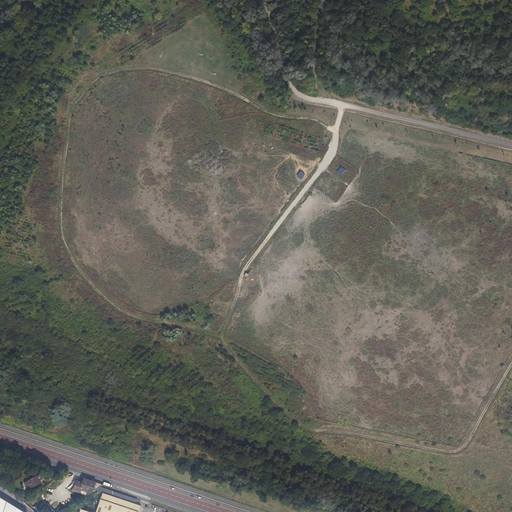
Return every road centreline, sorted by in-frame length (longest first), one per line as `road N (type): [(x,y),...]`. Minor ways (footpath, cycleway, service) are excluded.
road 1 (track): [(335,130),(146,67),(99,76),(77,102),(61,225),(79,269),(133,316),(220,337)]
road 2 (track): [(220,337),(306,428),(442,453),(466,447),(511,366)]
road 3 (unclassified): [(260,0),(299,95),(511,145)]
road 4 (track): [(344,105),(330,154),(250,261),(220,337)]
road 5 (secondary): [(241,511),(0,429)]
road 6 (secondary): [(0,444),(202,511)]
